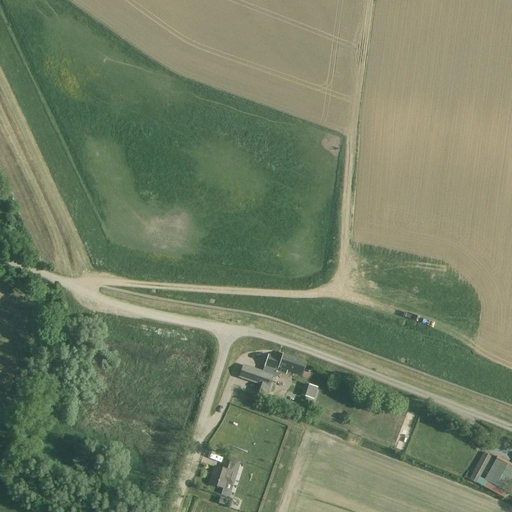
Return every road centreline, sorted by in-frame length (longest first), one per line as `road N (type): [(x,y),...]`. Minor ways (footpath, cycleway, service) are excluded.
road 1 (track): [(483,270),(389,263),(347,277),(332,292),(292,294),(50,283)]
road 2 (unclassified): [(511,428),(415,385),(233,330)]
road 3 (unclassified): [(233,330),(135,310),(0,264)]
road 4 (unclassified): [(174,511),(233,330)]
